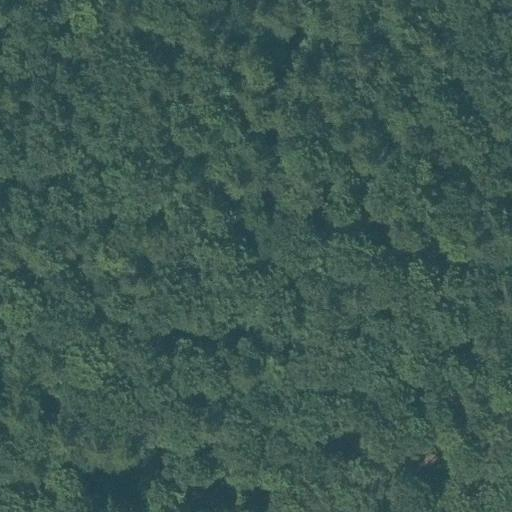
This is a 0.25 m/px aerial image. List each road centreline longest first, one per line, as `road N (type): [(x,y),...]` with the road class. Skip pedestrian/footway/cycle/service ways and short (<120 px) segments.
road 1 (track): [(412,0),(204,511)]
road 2 (track): [(511,258),(0,144)]
